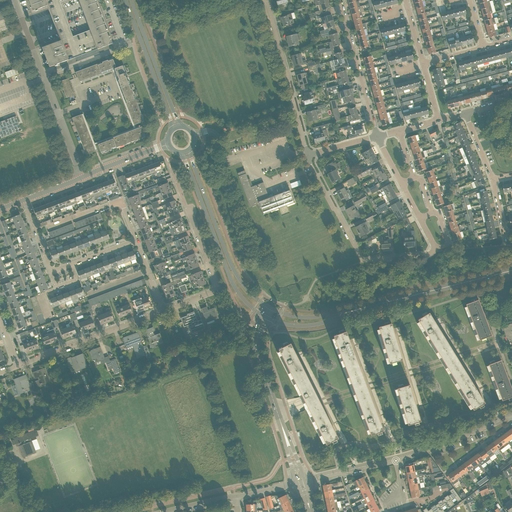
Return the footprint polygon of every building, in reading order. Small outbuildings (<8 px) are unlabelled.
[(28,0),(31,6),(31,8),(32,10),(33,11),(61,0),(78,0),(80,5),(86,20),(89,28),(90,30),(47,47),(47,46),(46,47),(46,48),(47,50),(48,52),(52,63),(53,66),(54,66),(59,64),(61,63),(65,61),(68,61),(70,60),(70,59),(71,59),(73,59),(75,58),(77,61),(76,62),(100,53),(99,53),(97,49),(99,49),(100,48),(101,48),(102,48),(102,47),(104,47),(106,46),(111,44),(113,44),(112,43),(111,40),(110,38),(107,29),(107,28),(106,28),(106,26),(105,24),(104,25),(105,25),(104,25),(103,22),(100,14),(94,0),(28,0)] [(375,10),(380,8),(378,0),(374,0),(372,1),(375,10)] [(378,0),(380,8),(386,7),(384,0),(378,0)] [(60,4),(59,1),(46,6),(47,8),(50,16),(56,31),(59,39),(60,42),(72,37),(71,34),(70,31),(68,26),(66,22),(63,12),(60,6),(60,4)] [(350,9),(359,7),(358,1),(349,3),(350,9)] [(324,10),(329,8),(328,2),(318,5),(319,11),(315,12),(315,13),(308,15),(307,10),(310,9),(310,8),(307,8),(307,9),(305,10),(307,18),(316,16),(325,13),(324,10)] [(480,4),(481,10),(490,7),(491,7),(489,2),(480,4)] [(352,15),(361,12),(359,7),(350,9),(352,15)] [(483,15),(492,13),(490,7),(481,10),(483,15)] [(325,13),(320,14),(322,24),(333,21),(331,15),(330,12),(325,13)] [(353,20),(360,19),(363,18),(361,12),(352,15),(353,20)] [(489,14),(492,13),(483,15),(484,21),(493,19),(493,18),(491,19),(489,14)] [(283,26),(293,23),(291,14),(279,17),(281,22),(282,22),(283,26)] [(493,25),(495,24),(493,19),(484,21),(486,27),(493,25)] [(322,24),(322,25),(323,25),(324,30),(323,31),(324,33),(326,33),(325,29),(334,27),(333,21),(322,24)] [(363,30),(367,29),(365,23),(362,24),(355,26),(356,32),(363,30)] [(424,38),(433,35),(432,29),(429,30),(422,32),(424,38)] [(326,33),(324,33),(325,37),(327,36),(328,42),(338,39),(337,36),(338,36),(337,33),(336,34),(327,36),(326,33)] [(474,43),(472,35),(471,33),(465,35),(468,44),(474,43)] [(290,39),(287,40),(289,47),(293,46),(293,47),(297,46),(296,45),(298,44),(297,40),(300,40),(299,34),(294,35),(289,36),(290,39)] [(431,36),(433,35),(424,38),(426,43),(432,41),(431,36)] [(333,47),(340,45),(338,39),(328,42),(330,48),(325,50),(325,48),(319,49),(319,50),(316,51),(317,55),(323,53),(331,51),(331,48),(333,48),(333,47)] [(334,60),(343,58),(341,52),(332,54),(334,60)] [(407,61),(413,59),(411,52),(405,53),(407,61)] [(301,57),(302,57),(301,54),(291,56),(294,66),(306,63),(305,60),(302,60),(301,57)] [(483,66),(489,65),(487,55),(481,56),(483,66)] [(478,68),(483,66),(481,56),(475,58),(478,68)] [(343,64),(345,64),(343,58),(334,60),(332,61),(335,70),(345,67),(344,67),(343,64)] [(477,68),(478,68),(475,58),(469,60),(471,67),(472,69),(477,67),(477,68)] [(123,66),(116,68),(112,59),(75,72),(79,82),(113,69),(116,77),(118,77),(119,80),(117,81),(134,125),(144,121),(127,77),(126,77),(125,76),(127,76),(123,66)] [(461,73),(466,71),(463,61),(457,63),(459,68),(457,68),(459,74),(461,73)] [(346,71),(345,67),(335,70),(337,79),(347,77),(346,71)] [(305,77),(307,76),(306,73),(297,76),(299,85),(307,83),(305,77)] [(377,79),(379,78),(378,73),(375,74),(368,75),(370,81),(377,79)] [(73,79),(72,77),(60,82),(63,90),(72,86),(70,81),(73,79)] [(347,83),(349,82),(347,77),(337,79),(339,85),(327,88),(328,92),(336,90),(348,86),(347,83)] [(437,88),(447,85),(446,79),(436,82),(437,88)] [(508,85),(507,82),(502,83),(504,93),(510,91),(508,85)] [(499,95),(504,93),(502,83),(496,85),(497,88),(499,95)] [(352,89),(354,89),(353,85),(348,86),(336,90),(339,99),(352,95),(353,95),(352,89)] [(497,88),(496,85),(491,87),(493,96),(499,95),(497,88)] [(74,98),(76,98),(72,86),(63,90),(66,98),(73,95),(74,98)] [(488,98),(493,96),(491,87),(485,88),(488,98)] [(311,99),(314,99),(312,92),(304,94),(304,97),(303,98),(305,105),(312,102),(311,99)] [(474,94),(474,92),(468,93),(471,102),(476,101),(474,94)] [(465,104),(471,102),(468,93),(462,95),(465,104)] [(343,104),(354,101),(352,95),(339,99),(342,98),(343,104)] [(459,105),(465,104),(462,95),(457,96),(459,105)] [(454,107),(459,105),(457,96),(451,98),(454,107)] [(312,111),(307,112),(309,121),(314,120),(318,119),(317,114),(321,113),(320,111),(320,109),(317,110),(312,111)] [(338,109),(332,110),(335,120),(340,118),(338,109)] [(359,119),(358,119),(357,113),(350,115),(350,116),(348,116),(350,125),(353,125),(353,124),(360,122),(359,119)] [(96,151),(85,122),(82,114),(72,118),(86,155),(96,151)] [(0,138),(21,130),(16,116),(0,121),(0,138)] [(455,131),(462,128),(459,123),(453,125),(455,131)] [(350,125),(343,127),(344,131),(346,130),(350,130),(351,130),(352,134),(351,135),(348,137),(349,139),(359,136),(358,134),(362,133),(362,132),(364,132),(363,128),(361,129),(361,126),(359,127),(356,127),(354,128),(353,125),(350,125)] [(101,153),(145,137),(142,127),(97,144),(101,153)] [(457,137),(464,134),(462,128),(455,131),(457,137)] [(323,136),(327,135),(326,130),(319,131),(320,134),(313,136),(315,143),(325,141),(323,136)] [(457,137),(454,138),(455,140),(458,139),(460,142),(466,139),(464,134),(457,137)] [(410,143),(416,141),(419,140),(417,135),(415,136),(414,136),(408,138),(410,143)] [(462,148),(469,145),(466,139),(460,142),(462,148)] [(464,153),(471,150),(469,145),(462,148),(464,153)] [(364,160),(374,155),(371,149),(361,154),(364,160)] [(467,159),(473,156),(471,150),(464,153),(467,159)] [(415,160),(424,157),(422,152),(420,153),(420,152),(413,155),(415,160)] [(370,165),(377,161),(374,155),(364,160),(367,166),(368,167),(370,165)] [(466,165),(476,161),(473,156),(467,159),(469,164),(466,165)] [(422,158),(424,157),(415,160),(417,166),(423,164),(422,158)] [(469,171),(478,167),(476,161),(466,165),(469,171)] [(159,171),(162,170),(159,162),(154,164),(157,173),(159,172),(159,171)] [(340,168),(338,163),(330,167),(333,172),(327,174),(332,183),(340,179),(336,170),(340,168)] [(151,176),(157,173),(154,164),(148,166),(151,176)] [(367,166),(359,170),(360,172),(361,174),(369,169),(371,168),(370,166),(370,165),(368,167),(367,166)] [(146,178),(151,176),(148,166),(142,168),(146,179),(146,178)] [(373,175),(371,176),(373,179),(383,173),(382,170),(380,167),(376,169),(372,171),(371,171),(373,175)] [(473,176),(480,173),(478,167),(469,171),(471,176),(473,176)] [(140,181),(146,179),(142,168),(136,171),(140,181)] [(369,169),(361,174),(362,177),(371,172),(370,172),(371,171),(372,171),(371,168),(369,169)] [(140,181),(136,171),(131,173),(134,181),(136,181),(136,180),(139,179),(140,181)] [(250,179),(248,180),(244,171),(237,173),(250,208),(259,204),(263,215),(294,203),(290,190),(280,194),(279,193),(273,195),(274,196),(268,198),(265,191),(266,191),(263,182),(252,186),(250,179)] [(134,181),(131,173),(125,175),(122,176),(118,178),(122,189),(127,187),(126,185),(131,183),(133,189),(132,189),(133,192),(137,191),(137,189),(137,188),(136,188),(134,181)] [(378,184),(386,179),(383,173),(373,179),(374,181),(376,180),(378,184)] [(473,182),(483,178),(480,173),(473,176),(475,181),(473,182)] [(355,182),(357,181),(355,177),(352,178),(346,181),(349,187),(355,184),(355,182)] [(476,188),(485,184),(483,178),(473,182),(476,188)] [(112,193),(118,190),(114,179),(108,181),(111,190),(112,193)] [(299,180),(290,184),(292,189),(301,185),(299,180)] [(109,191),(111,190),(108,181),(102,183),(106,193),(106,194),(109,193),(109,191)] [(102,183),(96,186),(100,196),(103,195),(102,194),(106,193),(102,183)] [(157,187),(155,188),(155,189),(156,192),(160,190),(161,193),(170,190),(167,183),(164,185),(159,187),(157,187)] [(389,184),(382,188),(381,189),(382,192),(381,193),(383,196),(393,190),(392,188),(391,188),(389,184)] [(503,193),(510,192),(509,184),(502,186),(503,193)] [(96,186),(91,188),(94,197),(98,196),(99,198),(101,197),(100,196),(96,186)] [(433,195),(443,191),(442,186),(438,187),(431,189),(433,195)] [(91,188),(85,190),(89,201),(92,200),(91,198),(94,197),(91,188)] [(339,191),(337,192),(341,200),(344,198),(346,201),(352,198),(348,190),(345,191),(344,188),(339,191)] [(87,202),(89,201),(85,190),(80,192),(83,202),(87,201),(87,202)] [(161,193),(157,195),(159,198),(160,200),(164,199),(172,196),(170,190),(161,193)] [(393,190),(383,196),(384,199),(386,199),(387,201),(389,200),(389,201),(396,197),(394,193),(395,193),(393,190)] [(440,193),(443,191),(433,195),(435,200),(442,198),(440,193)] [(83,202),(80,192),(74,194),(77,203),(80,202),(79,201),(82,200),(83,202)] [(72,205),(77,203),(74,194),(68,196),(72,205)] [(360,196),(353,200),(355,205),(366,199),(364,194),(363,195),(361,196),(360,196)] [(131,205),(139,202),(141,201),(139,195),(129,198),(130,201),(130,202),(131,205)] [(66,207),(72,205),(68,196),(63,198),(66,207)] [(60,209),(66,207),(63,198),(57,201),(60,209)] [(60,210),(60,209),(57,201),(51,203),(55,212),(57,211),(57,210),(60,209),(60,210)] [(164,212),(177,208),(174,201),(161,206),(163,209),(166,208),(167,211),(164,212)] [(134,211),(142,208),(139,202),(131,205),(134,211)] [(393,213),(402,208),(399,202),(390,206),(393,213)] [(51,203),(46,205),(49,213),(49,214),(52,213),(52,212),(55,212),(51,203)] [(376,207),(374,209),(375,211),(379,209),(387,205),(385,203),(376,207)] [(445,212),(452,210),(455,209),(453,204),(450,205),(443,207),(445,212)] [(45,214),(49,213),(46,205),(40,207),(43,216),(45,215),(45,214)] [(356,211),(353,206),(346,210),(351,219),(355,217),(356,220),(361,217),(358,212),(358,211),(357,211),(356,211)] [(41,217),(43,216),(40,207),(34,209),(37,217),(40,216),(41,217)] [(135,217),(144,214),(142,208),(134,211),(135,213),(134,213),(133,214),(135,217)] [(168,214),(165,215),(166,218),(174,215),(179,213),(177,208),(167,211),(168,214)] [(404,211),(402,208),(393,213),(397,220),(406,215),(405,214),(406,214),(404,211)] [(377,215),(375,211),(364,217),(366,222),(374,218),(375,219),(378,217),(377,215)] [(138,223),(146,220),(144,214),(135,217),(136,217),(138,223)] [(15,224),(22,221),(20,215),(12,217),(15,224)] [(410,224),(407,218),(401,221),(404,226),(410,224)] [(176,220),(168,224),(169,227),(173,225),(174,229),(183,225),(181,219),(176,220)] [(141,229),(148,226),(146,220),(138,223),(141,229)] [(17,230),(24,227),(22,221),(15,224),(17,230)] [(394,224),(393,222),(393,221),(391,222),(391,221),(383,226),(385,229),(393,225),(394,224)] [(360,236),(369,232),(364,223),(359,225),(359,224),(356,225),(357,226),(356,227),(360,236)] [(150,229),(152,228),(150,225),(148,226),(141,229),(143,235),(151,232),(150,229)] [(172,236),(185,231),(183,225),(174,229),(169,230),(172,236)] [(382,241),(377,241),(377,247),(382,246),(382,248),(387,248),(387,249),(390,249),(389,239),(394,238),(393,233),(393,229),(393,225),(387,228),(388,230),(388,236),(382,236),(382,241)] [(459,232),(461,232),(459,226),(451,229),(452,235),(459,233),(459,232)] [(19,236),(27,233),(24,227),(17,230),(19,236)] [(104,232),(101,234),(103,241),(109,238),(107,231),(104,232)] [(414,240),(415,239),(414,231),(407,232),(408,237),(403,238),(403,246),(404,245),(404,247),(414,247),(414,240)] [(145,241),(153,238),(151,232),(143,235),(145,241)] [(490,240),(496,238),(495,232),(488,234),(488,237),(482,239),(483,244),(491,242),(490,242),(490,240)] [(22,242),(29,240),(27,233),(19,236),(22,242)] [(99,234),(94,236),(97,243),(103,241),(101,234),(99,234)] [(97,243),(94,236),(88,238),(91,246),(97,243)] [(180,246),(190,243),(187,236),(173,242),(176,248),(180,246)] [(81,238),(74,240),(78,250),(84,248),(82,241),(81,238)] [(84,248),(91,246),(88,238),(82,241),(84,248)] [(147,247),(155,244),(153,238),(145,241),(147,247)] [(55,245),(54,242),(53,239),(46,241),(48,247),(55,245)] [(20,250),(31,246),(29,240),(22,242),(23,246),(18,247),(20,250)] [(72,253),(78,250),(74,240),(69,242),(70,245),(69,245),(72,253)] [(179,253),(192,249),(190,243),(180,246),(181,249),(178,250),(179,253)] [(150,253),(158,250),(155,244),(147,247),(150,253)] [(66,255),(72,253),(69,245),(63,248),(66,255)] [(26,255),(34,252),(31,246),(20,250),(24,249),(26,255)] [(59,257),(66,255),(63,248),(57,250),(59,257)] [(158,250),(150,253),(152,259),(154,258),(155,261),(163,258),(162,255),(160,249),(158,250)] [(53,260),(59,257),(57,250),(50,253),(53,260)] [(130,261),(136,258),(134,251),(127,254),(130,261)] [(26,262),(28,261),(36,258),(34,252),(26,255),(27,259),(25,260),(26,262)] [(127,254),(121,256),(124,263),(125,266),(131,264),(130,261),(127,254)] [(187,264),(196,261),(194,254),(185,257),(185,258),(182,259),(183,262),(186,261),(187,264)] [(118,265),(124,263),(121,256),(115,258),(118,265)] [(31,268),(38,265),(36,258),(28,261),(31,268)] [(111,268),(118,265),(115,258),(109,261),(111,268)] [(115,279),(114,276),(111,268),(109,261),(102,263),(105,271),(108,270),(110,275),(107,276),(108,279),(109,281),(115,279)] [(189,270),(199,266),(196,261),(187,264),(188,267),(185,268),(186,271),(189,270)] [(159,264),(155,266),(157,272),(165,269),(164,266),(167,265),(166,262),(165,262),(163,263),(159,264)] [(99,273),(105,271),(102,263),(96,265),(99,273)] [(30,275),(41,271),(38,265),(31,268),(32,271),(28,272),(30,275)] [(96,265),(90,268),(93,275),(94,278),(100,276),(99,273),(96,265)] [(86,277),(92,275),(90,268),(84,270),(86,277)] [(165,269),(157,272),(159,278),(167,275),(171,274),(170,271),(166,272),(165,269)] [(80,280),(86,277),(84,270),(77,272),(80,280)] [(36,280),(43,277),(41,271),(30,275),(34,274),(36,280)] [(196,273),(188,276),(189,280),(190,282),(191,283),(203,278),(201,272),(196,273)] [(20,285),(23,284),(20,276),(13,279),(15,282),(19,280),(20,285)] [(38,286),(46,283),(43,277),(36,280),(38,286)] [(193,288),(205,284),(203,278),(191,283),(193,288)] [(13,284),(11,285),(10,282),(2,285),(5,291),(14,288),(13,284)] [(165,293),(173,289),(176,288),(174,282),(170,283),(162,286),(165,293)] [(38,286),(35,287),(37,293),(41,292),(43,291),(45,291),(48,290),(46,283),(38,286)] [(121,295),(127,293),(124,286),(119,288),(121,295)] [(13,289),(14,288),(5,291),(7,298),(15,295),(13,289)] [(75,290),(78,298),(84,296),(81,288),(75,290)] [(177,291),(174,292),(173,289),(165,293),(167,298),(178,294),(177,291)] [(75,290),(69,293),(72,300),(78,298),(75,290)] [(110,299),(116,297),(113,291),(108,293),(110,299)] [(69,293),(63,295),(66,303),(67,305),(70,304),(69,302),(72,300),(69,293)] [(15,295),(7,298),(10,304),(17,301),(19,300),(17,294),(15,295)] [(145,308),(150,306),(146,294),(143,295),(144,298),(141,299),(145,308)] [(59,305),(66,303),(63,295),(56,297),(59,305)] [(53,307),(59,305),(56,297),(50,300),(53,307)] [(141,299),(138,300),(137,298),(134,299),(138,310),(145,308),(141,299)] [(492,336),(485,317),(478,300),(476,301),(475,298),(471,300),(472,302),(465,305),(466,307),(464,308),(476,341),(479,340),(479,341),(481,340),(482,342),(486,340),(485,338),(492,336)] [(17,301),(10,304),(12,310),(19,307),(21,306),(19,300),(17,301)] [(91,307),(88,300),(89,304),(81,307),(83,310),(88,308),(91,307),(90,307),(91,307)] [(129,304),(128,304),(127,302),(124,303),(125,305),(123,306),(126,315),(132,313),(129,304)] [(123,306),(119,308),(118,304),(115,305),(120,317),(126,315),(123,306)] [(14,316),(22,313),(19,307),(12,310),(14,316)] [(210,310),(208,311),(206,307),(201,309),(206,323),(218,318),(214,308),(210,310)] [(113,320),(111,315),(109,308),(106,309),(107,312),(104,313),(107,322),(113,320)] [(99,310),(96,311),(97,313),(99,320),(101,324),(107,322),(104,313),(101,315),(99,312),(99,310)] [(201,320),(197,321),(194,312),(187,314),(187,316),(180,318),(184,327),(189,325),(192,334),(205,329),(201,320)] [(485,403),(478,392),(464,370),(457,360),(454,355),(429,313),(427,314),(426,312),(422,314),(423,316),(417,320),(419,322),(417,323),(439,360),(442,365),(470,410),(472,408),(473,410),(479,407),(480,409),(484,406),(483,404),(485,403)] [(17,323),(24,320),(22,313),(14,316),(17,323)] [(91,318),(90,315),(87,316),(88,319),(85,320),(89,329),(95,327),(91,318)] [(32,327),(39,325),(35,316),(30,317),(32,322),(30,323),(32,327)] [(85,320),(82,322),(81,319),(78,320),(82,331),(89,329),(85,320)] [(26,323),(25,323),(24,320),(17,323),(19,329),(27,326),(26,323)] [(396,362),(402,360),(391,323),(389,324),(388,321),(384,323),(384,325),(378,327),(379,329),(376,330),(381,346),(386,364),(389,363),(389,364),(391,363),(392,366),(396,364),(396,362)] [(73,325),(72,325),(71,322),(68,323),(70,326),(67,328),(70,336),(76,334),(73,325)] [(511,323),(502,326),(503,330),(505,330),(506,333),(511,331),(511,323)] [(67,328),(63,329),(62,326),(59,327),(62,334),(64,338),(70,336),(67,328)] [(153,327),(145,330),(147,335),(150,343),(150,344),(153,343),(158,341),(159,343),(163,341),(161,338),(160,333),(154,335),(153,332),(154,331),(153,327)] [(35,328),(26,331),(27,334),(29,334),(28,333),(32,332),(34,337),(35,336),(38,336),(37,334),(35,328)] [(214,340),(212,341),(208,328),(205,329),(210,345),(213,344),(213,343),(215,342),(214,340)] [(54,329),(47,331),(47,332),(48,334),(51,343),(57,341),(56,336),(54,333),(56,333),(54,329)] [(383,430),(378,418),(371,400),(367,389),(366,384),(346,331),(344,332),(343,330),(338,331),(339,334),(333,336),(334,338),(331,339),(335,349),(350,390),(352,394),(367,434),(369,433),(370,435),(376,433),(377,435),(382,434),(381,431),(383,430)] [(48,334),(47,332),(41,334),(45,345),(51,343),(48,334)] [(141,341),(140,337),(138,333),(135,334),(135,335),(128,338),(127,337),(123,338),(127,351),(133,349),(137,359),(145,356),(147,359),(151,357),(147,345),(143,346),(141,341)] [(32,340),(29,341),(33,350),(39,348),(37,343),(36,341),(36,339),(35,339),(34,337),(31,338),(32,340)] [(29,341),(26,343),(25,340),(22,341),(26,352),(33,350),(29,341)] [(338,438),(302,366),(290,343),(288,344),(287,342),(283,344),(284,346),(278,349),(279,351),(277,352),(302,404),(322,443),(324,442),(325,444),(331,441),(332,443),(337,441),(336,439),(338,438)] [(91,351),(89,352),(91,356),(93,361),(93,360),(94,362),(94,361),(95,362),(105,359),(104,358),(102,352),(100,347),(90,351),(91,351)] [(82,369),(87,367),(82,354),(77,356),(78,357),(75,358),(75,357),(71,359),(70,358),(69,359),(68,359),(68,360),(67,361),(67,362),(67,363),(68,364),(72,374),(73,375),(74,375),(75,374),(76,373),(76,372),(75,371),(81,368),(82,369)] [(114,374),(120,372),(115,359),(110,361),(113,369),(112,369),(114,374)] [(486,366),(495,390),(499,400),(501,399),(502,401),(508,399),(509,401),(511,399),(511,389),(501,360),(495,362),(494,360),(489,362),(490,364),(488,365),(488,366),(486,366)] [(50,382),(46,373),(45,368),(40,370),(41,370),(33,373),(33,372),(32,372),(35,379),(37,378),(38,380),(36,381),(38,387),(50,382)] [(33,382),(29,384),(26,375),(18,378),(18,379),(14,381),(19,394),(24,393),(23,390),(29,388),(32,397),(38,395),(33,382)] [(418,422),(420,421),(409,384),(403,386),(402,384),(398,385),(398,388),(396,388),(396,389),(394,390),(404,424),(407,423),(407,425),(414,423),(414,426),(419,424),(418,422)] [(31,439),(39,436),(36,430),(13,438),(14,440),(11,441),(13,445),(17,443),(23,458),(36,453),(31,439)] [(511,436),(508,432),(503,435),(508,442),(509,443),(510,443),(511,443),(511,442),(511,436)] [(508,442),(503,435),(498,439),(504,447),(508,444),(509,443),(508,442)] [(500,450),(504,447),(498,439),(493,443),(498,449),(499,450),(499,451),(500,450)] [(498,449),(493,443),(488,446),(494,454),(493,453),(498,449)] [(489,458),(494,454),(488,446),(483,450),(489,458)] [(483,450),(478,454),(483,460),(485,463),(490,459),(489,458),(483,450)] [(485,463),(483,460),(478,454),(473,457),(479,465),(480,465),(481,466),(485,463)] [(479,465),(473,457),(468,461),(472,467),(473,467),(474,469),(478,466),(479,465)] [(473,467),(472,467),(468,461),(463,465),(468,471),(473,467)] [(405,474),(414,472),(413,465),(406,467),(407,473),(405,473),(405,474)] [(463,475),(468,471),(463,465),(458,468),(463,475)] [(511,476),(511,470),(510,466),(503,471),(507,479),(511,476)] [(458,468),(453,472),(458,478),(463,475),(458,468)] [(414,472),(405,474),(407,479),(418,477),(418,475),(417,471),(414,472)] [(448,476),(446,477),(449,481),(451,483),(452,485),(456,482),(458,481),(459,480),(458,478),(453,472),(448,476)] [(423,477),(423,478),(422,475),(421,475),(422,477),(423,478),(419,479),(418,477),(407,479),(407,483),(409,482),(410,485),(419,483),(424,482),(423,477)] [(358,487),(365,484),(362,478),(353,482),(356,488),(358,487)] [(488,491),(494,489),(491,481),(486,484),(488,491)] [(421,489),(420,488),(419,483),(410,485),(411,492),(419,490),(421,489)] [(448,495),(444,498),(451,507),(454,505),(451,500),(454,498),(458,502),(461,500),(453,488),(450,483),(447,484),(448,488),(450,490),(449,491),(451,494),(448,496),(448,495)] [(361,492),(368,489),(365,484),(358,487),(361,492)] [(481,494),(488,491),(486,484),(485,484),(478,489),(481,494)] [(363,498),(371,495),(368,489),(361,492),(359,493),(359,495),(360,497),(362,496),(363,498)] [(288,497),(286,497),(285,495),(279,498),(281,504),(288,501),(289,500),(288,497)] [(366,504),(373,500),(371,495),(363,498),(364,500),(362,501),(363,503),(364,505),(366,504)] [(327,504),(337,502),(335,496),(325,498),(327,504)] [(434,505),(439,511),(444,511),(441,508),(445,505),(448,509),(451,507),(444,498),(444,499),(442,501),(441,500),(437,503),(438,504),(435,506),(434,505)] [(373,500),(366,504),(369,509),(376,506),(373,500)] [(291,507),(288,501),(281,504),(278,505),(280,510),(281,511),(291,507)] [(338,508),(338,507),(337,502),(327,504),(328,510),(338,508)]
